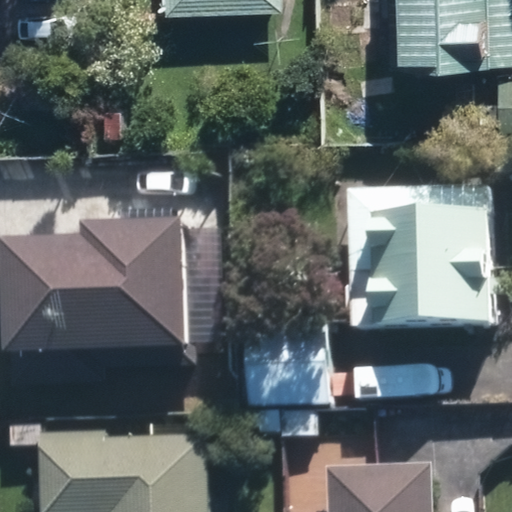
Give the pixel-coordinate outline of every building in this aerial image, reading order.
[(292,0),(173,0),(174,10),(293,6),(292,0)] [(511,0),(401,0),(403,63),(511,59),(511,0)] [(500,135),(511,134),(511,82),(498,83),(500,135)] [(362,330),(504,325),(499,183),(358,188),(362,330)] [(82,249),(11,248),(9,362),(187,364),(188,232),(83,231),(82,249)] [(338,403),(335,320),(255,322),(258,406),(338,403)] [(325,409),(288,410),(289,438),(326,436),(325,409)] [(48,444),(47,423),(17,423),(17,445),(48,444)] [(217,511),(215,435),(116,438),(116,429),(49,431),(51,511),(217,511)] [(440,511),(439,466),(337,468),(338,511),(440,511)]
